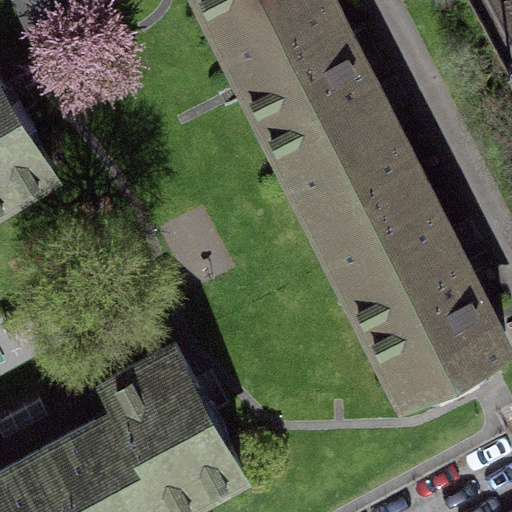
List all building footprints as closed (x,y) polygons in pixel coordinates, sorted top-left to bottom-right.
[(122,0),(0,0),(0,6),(24,52),(122,0)] [(182,0),(225,84),(342,24),(329,0),(182,0)] [(416,168),(342,24),(225,84),(299,227),(416,168)] [(0,220),(74,176),(0,55),(0,220)] [(511,354),(416,168),(299,227),(402,426),(511,369),(511,354)] [(42,453),(73,511),(206,511),(258,485),(182,345),(101,388),(114,414),(42,453)] [(0,511),(73,511),(42,453),(0,475),(0,511)]
